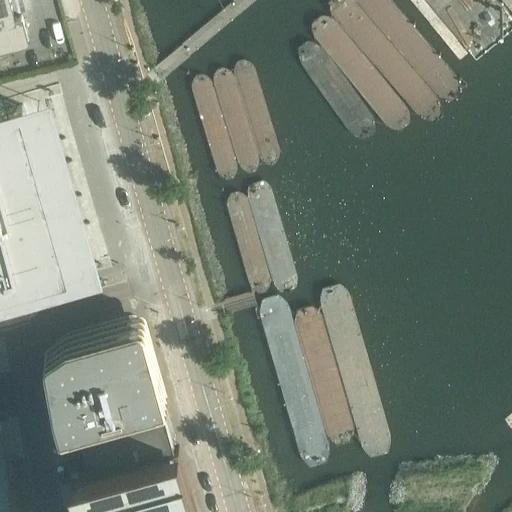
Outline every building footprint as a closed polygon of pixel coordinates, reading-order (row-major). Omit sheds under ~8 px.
[(0,0),(0,20),(15,16),(14,13),(10,0),(0,0)] [(29,39),(22,15),(21,15),(15,16),(0,20),(0,53),(27,46),(26,41),(28,40),(28,39),(29,39)] [(8,287),(0,289),(0,297),(10,295),(112,266),(109,255),(96,259),(73,178),(50,98),(62,94),(59,83),(0,99),(0,109),(22,104),(44,179),(46,179),(45,176),(55,173),(58,183),(61,192),(51,195),(50,193),(48,194),(70,269),(8,287)] [(0,289),(8,287),(70,269),(48,194),(50,193),(51,195),(61,192),(58,183),(55,173),(45,176),(46,179),(44,179),(22,104),(0,109),(0,289)] [(147,395),(158,392),(159,392),(159,394),(168,391),(147,315),(146,312),(143,309),(140,309),(138,309),(71,328),(68,328),(64,330),(48,342),(46,345),(46,349),(54,396),(61,421),(70,418),(70,417),(74,415),(72,409),(70,402),(66,403),(66,402),(65,402),(62,393),(57,394),(47,348),(47,347),(47,346),(47,345),(48,344),(49,343),(65,332),(66,331),(67,331),(68,330),(69,330),(70,330),(139,311),(139,310),(140,310),(141,310),(141,311),(142,311),(143,311),(144,312),(145,313),(145,314),(145,315),(158,366),(151,368),(155,382),(144,385),(146,390),(147,395)] [(62,393),(65,402),(66,402),(86,396),(84,388),(64,393),(63,392),(56,345),(56,343),(57,341),(59,339),(66,334),(68,333),(71,332),(121,318),(124,318),(125,319),(127,321),(139,368),(150,365),(151,368),(158,366),(145,315),(145,314),(145,313),(144,312),(143,311),(142,311),(141,311),(141,310),(140,310),(139,310),(139,311),(70,330),(69,330),(68,330),(67,331),(66,331),(65,332),(49,343),(48,344),(47,345),(47,346),(47,347),(47,348),(57,394),(62,393)] [(63,392),(64,393),(84,388),(86,396),(66,402),(66,403),(70,402),(72,409),(74,415),(70,417),(70,418),(159,394),(159,392),(158,392),(147,395),(146,390),(144,385),(155,382),(151,368),(150,365),(139,368),(127,321),(125,319),(124,318),(121,318),(71,332),(68,333),(66,334),(59,339),(57,341),(56,343),(56,345),(63,392)] [(171,433),(175,432),(164,394),(160,395),(161,396),(160,397),(170,432),(171,432),(171,433)] [(170,432),(160,397),(161,396),(160,395),(86,416),(87,417),(97,452),(97,453),(97,454),(171,433),(171,432),(170,432)] [(92,455),(97,454),(97,453),(97,452),(87,417),(86,416),(82,417),(92,455)] [(0,417),(0,511),(9,511),(4,453),(1,424),(1,419),(1,418),(0,417)] [(172,436),(171,434),(79,459),(80,461),(93,511),(201,511),(192,476),(183,479),(172,436)]
